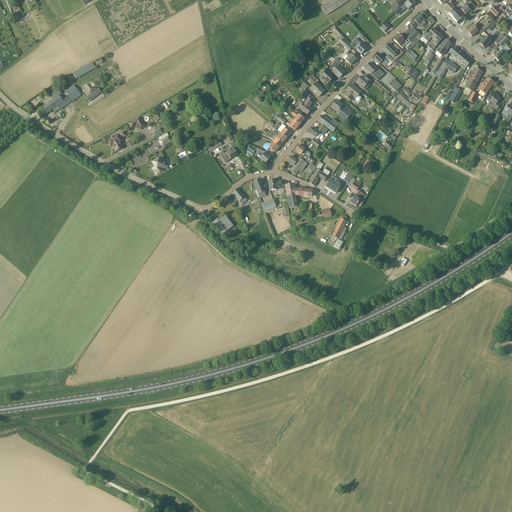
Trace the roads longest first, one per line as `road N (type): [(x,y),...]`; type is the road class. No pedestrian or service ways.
road 1 (primary): [(0,410),(251,363),(424,289),(511,232)]
road 2 (residential): [(271,171),(363,61),(426,1)]
road 3 (residential): [(193,204),(89,155),(0,94)]
road 4 (track): [(511,205),(449,247),(354,213)]
road 5 (track): [(176,216),(225,262),(284,292)]
